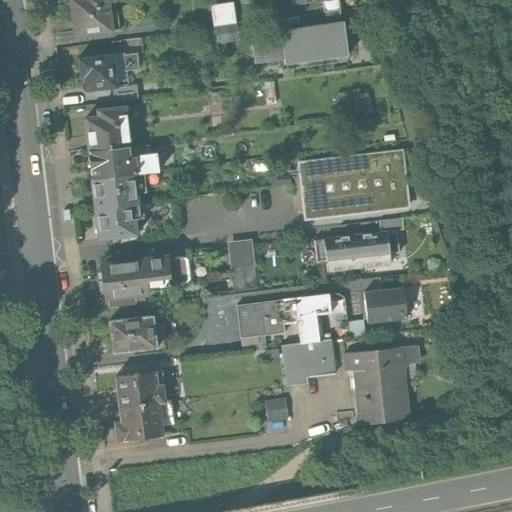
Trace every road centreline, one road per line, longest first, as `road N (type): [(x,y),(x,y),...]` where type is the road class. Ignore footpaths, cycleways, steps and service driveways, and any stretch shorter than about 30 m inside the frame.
road 1 (secondary): [(65,511),(4,0)]
road 2 (trunk): [(511,480),(356,511)]
